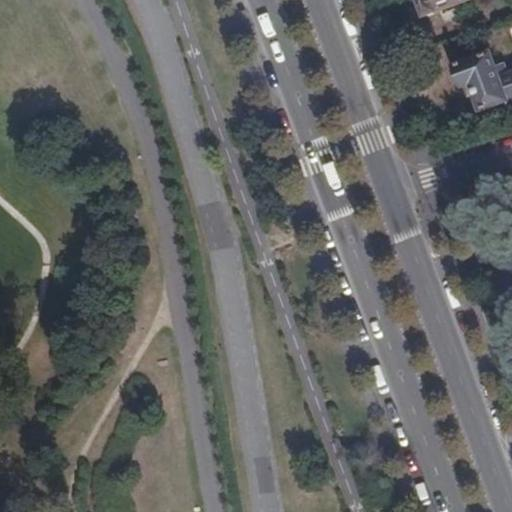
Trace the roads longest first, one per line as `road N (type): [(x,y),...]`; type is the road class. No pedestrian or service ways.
road 1 (secondary): [(260,0),(449,511)]
road 2 (secondary): [(506,511),(391,188)]
road 3 (secondary): [(391,188),(320,0)]
road 4 (residential): [(511,154),(391,188)]
